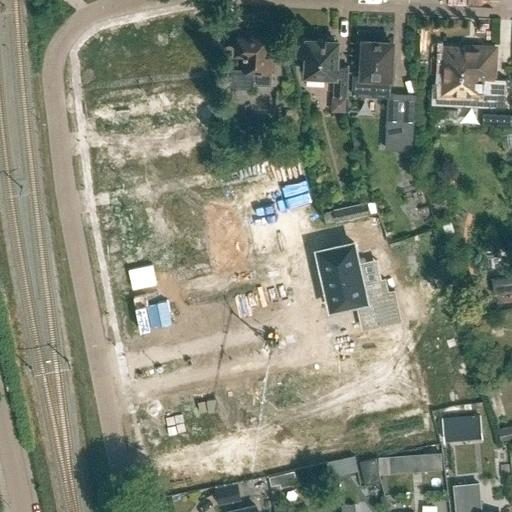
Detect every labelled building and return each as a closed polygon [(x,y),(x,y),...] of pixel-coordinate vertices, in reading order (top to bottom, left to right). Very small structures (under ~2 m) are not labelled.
[(272,85),(274,36),(238,34),(237,52),(245,53),(244,68),(231,68),(230,87),(253,88),(253,84),(272,85)] [(347,96),(348,66),(337,65),(338,42),(326,41),(326,39),(300,38),(299,57),(307,57),(306,75),(335,76),(334,95),(347,96)] [(176,53),(152,58),(148,39),(141,40),(127,44),(122,45),(124,54),(122,55),(122,54),(117,55),(117,56),(106,58),(112,84),(130,80),(133,93),(159,87),(158,85),(182,80),(176,53)] [(392,63),(393,42),(364,41),(363,61),(361,61),(360,73),(363,73),(363,77),(374,77),(373,96),(390,97),(391,78),(394,78),(395,63),(392,63)] [(494,78),(496,47),(476,47),(476,48),(446,47),(445,83),(433,83),(432,104),(468,105),(468,104),(492,105),(492,107),(506,107),(507,78),(494,78)] [(292,106),(292,94),(283,93),(282,106),(292,106)] [(511,114),(485,114),(484,125),(511,125),(511,114)] [(388,117),(387,149),(413,150),(414,118),(388,117)] [(125,219),(169,209),(164,187),(176,185),(172,171),(147,177),(150,190),(120,196),(125,218),(125,219)] [(377,213),(374,202),(368,203),(367,202),(333,210),(333,211),(323,213),(326,224),(377,213)] [(173,230),(169,209),(125,219),(125,218),(123,218),(129,241),(160,234),(163,247),(188,241),(185,227),(173,230)] [(278,253),(257,258),(267,301),(266,302),(266,303),(289,298),(282,266),(295,264),(289,238),(276,241),(278,253)] [(324,269),(317,270),(321,290),(328,289),(332,307),(372,298),(378,325),(401,320),(395,290),(388,292),(385,278),(363,284),(353,243),(319,250),(324,269)] [(245,307),(266,302),(267,301),(257,258),(236,262),(233,251),(219,254),(225,279),(238,277),(245,307)] [(283,387),(293,430),(314,426),(317,437),(331,434),(325,409),(312,412),(305,382),(284,386),(283,387)] [(268,422),(255,424),(261,450),(274,447),(272,435),(293,430),(283,387),(284,386),(284,385),(261,390),(268,422)] [(184,408),(162,413),(167,439),(164,439),(167,453),(174,451),(176,464),(207,457),(211,477),(243,470),(234,430),(210,436),(206,418),(199,420),(196,408),(185,411),(184,408)] [(455,419),(443,420),(445,440),(456,439),(455,419)] [(441,453),(428,454),(430,470),(442,469),(441,453)] [(402,456),(389,457),(391,472),(404,471),(402,456)] [(365,485),(381,481),(376,458),(360,461),(365,485)] [(218,504),(241,499),(238,482),(215,487),(218,504)] [(476,511),(476,507),(479,507),(477,483),(453,485),(455,511),(476,511)] [(289,511),(287,501),(275,503),(276,511),(289,511)] [(258,511),(257,503),(227,509),(227,511),(258,511)]
